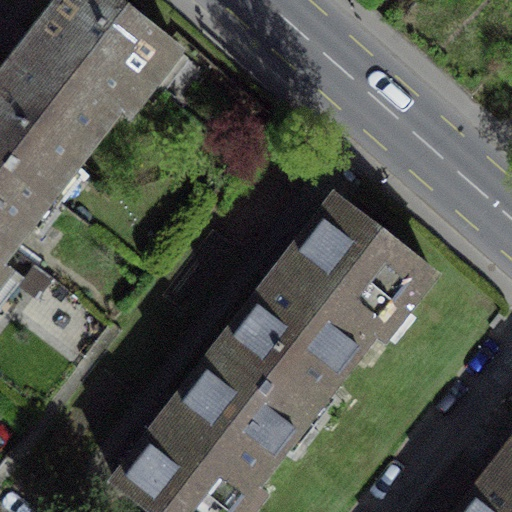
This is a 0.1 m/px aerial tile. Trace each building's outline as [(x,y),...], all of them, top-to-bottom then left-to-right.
[(178,51),(113,0),(65,0),(0,83),(0,154),(52,195),(144,78),(152,85),(178,51)] [(0,259),(52,195),(0,154),(0,259)] [(432,274),(337,201),(219,351),(305,418),(397,302),(405,308),(432,274)] [(229,511),(305,418),(219,351),(116,483),(153,511),(229,511)] [(511,511),(511,449),(462,511),(511,511)]
